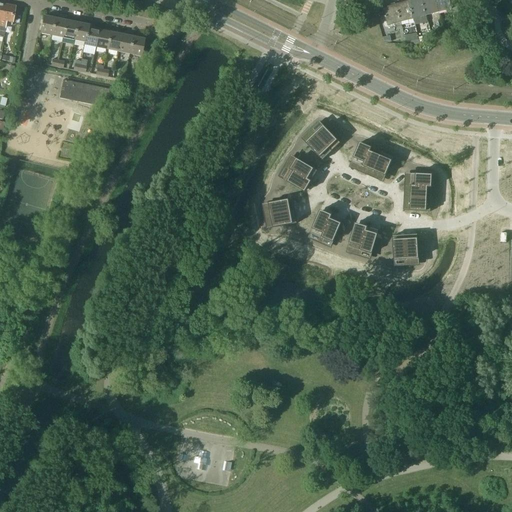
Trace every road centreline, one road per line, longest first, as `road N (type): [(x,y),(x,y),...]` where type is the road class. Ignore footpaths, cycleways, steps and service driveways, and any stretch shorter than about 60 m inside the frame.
road 1 (residential): [(395,216),(383,222),(321,202),(316,193),(325,173),(338,169),(392,192),(398,203)]
road 2 (tertiary): [(494,119),(404,100),(313,56)]
road 3 (tertiary): [(186,0),(313,56)]
road 4 (tertiary): [(313,56),(206,0)]
